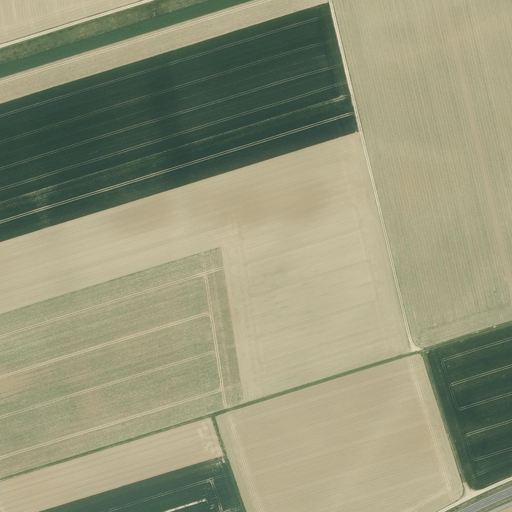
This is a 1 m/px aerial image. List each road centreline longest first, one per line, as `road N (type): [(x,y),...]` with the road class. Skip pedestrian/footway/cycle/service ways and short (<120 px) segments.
road 1 (track): [(0,481),(511,327)]
road 2 (track): [(352,0),(420,333),(470,495)]
road 3 (track): [(167,0),(0,50)]
